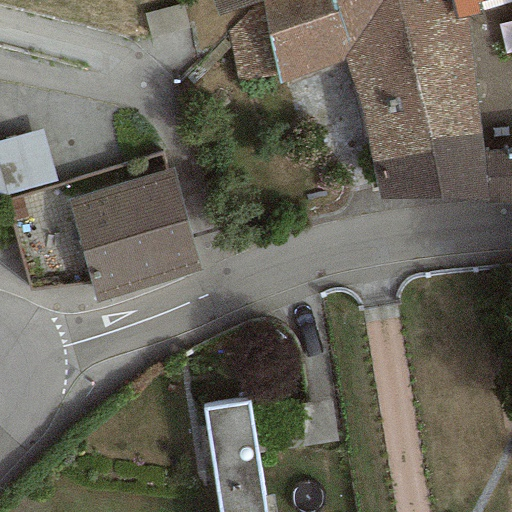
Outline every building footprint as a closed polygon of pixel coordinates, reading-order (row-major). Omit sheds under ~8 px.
[(208,0),(215,18),(243,9),(260,2),(266,0),(208,0)] [(266,0),(260,2),(277,75),(279,84),(346,60),(373,166),(430,153),(429,142),(477,135),(465,16),(454,18),(449,0),(266,0)] [(449,0),(454,18),(465,16),(482,15),(480,4),(494,0),(449,0)] [(238,80),(277,75),(260,2),(243,9),(229,34),(238,80)] [(40,129),(0,140),(0,197),(55,182),(40,129)] [(511,148),(481,152),(477,135),(429,142),(430,153),(373,166),(375,200),(511,200),(511,148)] [(161,154),(62,184),(89,282),(95,303),(198,271),(172,168),(165,168),(161,154)] [(62,184),(3,203),(27,293),(89,282),(62,184)] [(263,511),(248,403),(202,410),(216,511),(263,511)]
